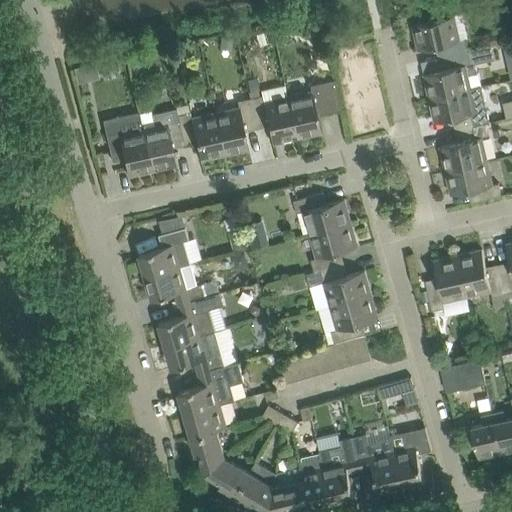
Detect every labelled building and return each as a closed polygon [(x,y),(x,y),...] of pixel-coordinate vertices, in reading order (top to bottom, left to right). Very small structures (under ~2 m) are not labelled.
[(460,40),(454,15),(413,25),(418,50),(440,45),(442,56),(469,50),(466,38),(460,40)] [(222,35),(220,48),(231,49),(232,45),(232,40),(233,37),(222,35)] [(469,50),(442,56),(445,68),(424,73),(429,97),(481,86),(478,73),(477,73),(475,63),(494,59),(491,45),(469,50)] [(170,47),(170,61),(180,61),(180,47),(170,47)] [(161,48),(148,51),(151,63),(164,60),(161,48)] [(77,66),(75,67),(79,80),(85,78),(82,65),(77,66)] [(256,77),(247,79),(249,91),(256,90),(258,90),(259,89),(256,77)] [(297,93),(288,95),(298,137),(306,135),(321,132),(316,110),(328,108),(328,112),(341,109),(334,79),(311,84),(312,90),(297,93)] [(489,121),(487,112),(481,86),(429,97),(435,122),(456,117),(459,128),(485,122),(489,121)] [(288,95),(263,101),(268,121),(273,143),(298,137),(288,95)] [(240,106),(216,111),(225,153),(249,148),(245,130),(244,126),(257,124),(251,97),(239,100),(240,106)] [(146,127),(143,128),(153,169),(177,164),(173,146),(172,143),(184,140),(179,113),(177,108),(152,114),(155,125),(146,127)] [(189,111),(179,113),(184,140),(196,137),(197,141),(201,159),(225,153),(216,111),(192,117),(191,111),(189,111)] [(140,112),(104,120),(106,130),(112,156),(113,160),(113,156),(124,153),(125,157),(128,175),(153,169),(143,128),(140,112)] [(446,169),(487,160),(482,136),(488,135),(485,122),(459,128),(462,140),(440,145),(446,169)] [(493,184),(487,160),(446,169),(451,194),(473,189),(475,200),(471,201),(472,202),(502,195),(499,183),(493,184)] [(324,204),(320,192),(294,200),(298,211),(304,210),(311,233),(351,222),(345,198),(324,204)] [(315,271),(340,263),(337,251),(345,249),(358,245),(351,222),(311,233),(317,257),(311,258),(315,271)] [(189,239),(186,226),(159,234),(159,235),(163,234),(166,245),(139,253),(146,275),(190,262),(184,240),(189,239)] [(241,227),(228,231),(234,252),(247,248),(241,227)] [(267,236),(249,241),(251,248),(269,244),(267,236)] [(511,265),(499,268),(505,294),(506,298),(511,296),(511,242),(506,244),(510,261),(511,265)] [(487,270),(482,249),(458,254),(467,296),(491,290),(492,297),(505,294),(499,268),(487,270)] [(467,296),(458,254),(434,260),(439,281),(427,284),(426,280),(432,310),(445,308),(443,301),(467,296)] [(190,262),(146,275),(152,298),(179,290),(183,302),(205,296),(201,284),(201,283),(197,284),(191,262),(190,262)] [(344,275),(340,263),(315,271),(307,273),(310,285),(324,281),(331,305),(372,293),(365,269),(352,273),(344,275)] [(303,279),(292,282),(294,290),(305,287),(303,279)] [(180,316),(159,322),(165,344),(215,330),(209,309),(223,305),(219,292),(205,296),(183,302),(186,314),(180,316)] [(372,293),(331,305),(338,328),(331,330),(335,342),(340,340),(352,337),(363,334),(360,322),(361,322),(376,318),(379,317),(372,293)] [(253,303),(248,312),(257,316),(258,314),(263,316),(266,310),(253,303)] [(215,330),(165,344),(172,367),(194,361),(199,360),(202,371),(225,365),(224,365),(215,330)] [(363,334),(352,337),(359,361),(370,358),(363,334)] [(352,337),(340,340),(347,365),(359,361),(352,337)] [(329,344),(328,344),(335,368),(347,365),(340,340),(335,342),(329,344)] [(328,344),(316,347),(323,372),(335,368),(328,344)] [(316,347),(304,351),(311,375),(323,372),(316,347)] [(304,351),(292,354),(299,379),(311,375),(304,351)] [(511,351),(502,353),(504,362),(511,360),(511,351)] [(292,354),(280,358),(287,382),(299,379),(292,354)] [(460,376),(483,370),(480,358),(457,363),(460,376)] [(185,414),(221,403),(235,399),(231,385),(244,382),(239,361),(202,371),(206,384),(179,391),(185,414)] [(463,388),(482,384),(486,383),(483,370),(460,376),(463,388)] [(383,384),(378,386),(382,398),(387,396),(402,392),(414,389),(415,388),(411,376),(383,384)] [(268,399),(280,396),(278,387),(265,391),(268,399)] [(218,429),(227,426),(221,403),(185,414),(191,435),(218,428),(218,429)] [(270,419),(277,408),(269,404),(263,415),(270,419)] [(304,420),(313,418),(310,405),(301,407),(304,420)] [(278,423),(284,412),(277,408),(270,419),(278,423)] [(504,409),(493,412),(502,453),(511,450),(511,417),(506,419),(504,409)] [(285,427),(291,416),(284,412),(278,423),(285,427)] [(479,458),(502,453),(493,412),(482,414),(484,423),(472,426),(479,458)] [(293,432),(299,421),(291,416),(285,427),(293,432)] [(402,485),(424,480),(418,452),(432,449),(426,426),(410,430),(407,446),(394,449),(402,485)] [(226,456),(218,429),(218,428),(191,435),(202,474),(226,456)] [(369,443),(368,439),(366,433),(354,436),(355,442),(361,465),(372,463),(378,490),(402,485),(394,449),(393,449),(390,438),(369,443)] [(332,501),(354,496),(348,468),(361,465),(355,442),(354,436),(339,439),(340,445),(320,450),(321,452),(324,465),(332,501)] [(301,457),(298,457),(300,467),(303,479),(309,506),(332,501),(324,465),(321,452),(301,457)] [(250,471),(250,470),(226,456),(202,474),(236,494),(250,471)] [(250,471),(236,494),(266,511),(271,511),(275,485),(277,473),(256,461),(250,471)] [(275,485),(271,511),(280,511),(309,506),(303,479),(302,473),(300,467),(278,472),(277,473),(275,485)]
